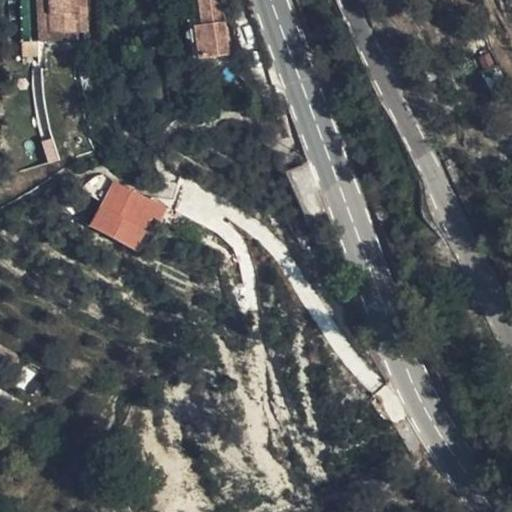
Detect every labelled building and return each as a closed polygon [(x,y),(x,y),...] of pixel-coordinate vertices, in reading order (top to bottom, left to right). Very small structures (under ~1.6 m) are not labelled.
[(84,0),(56,0),(58,40),(86,40),(84,0)] [(188,17),(190,51),(221,49),(216,0),(196,0),(197,16),(188,17)] [(178,52),(190,51),(188,17),(188,13),(176,14),(178,52)] [(321,215),(302,163),(281,172),(300,221),(321,215)] [(155,215),(113,195),(98,224),(140,244),(155,215)] [(0,354),(0,383),(26,393),(36,365),(1,352),(0,354)]
